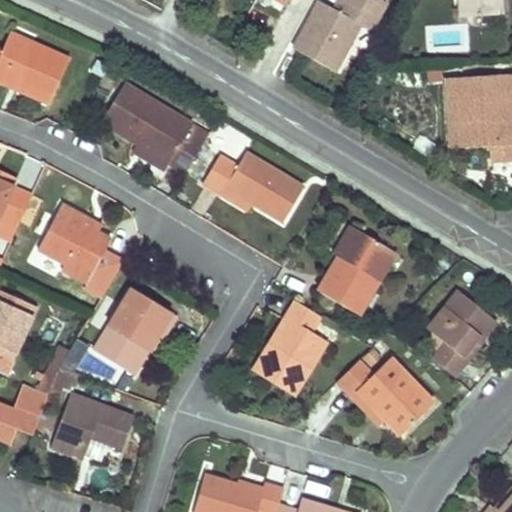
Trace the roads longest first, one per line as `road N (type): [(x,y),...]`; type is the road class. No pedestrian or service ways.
road 1 (unclassified): [(73,0),(511,254)]
road 2 (residential): [(511,396),(429,485),(416,511)]
